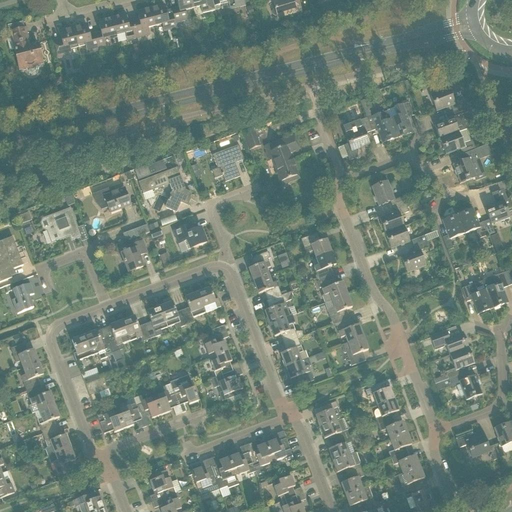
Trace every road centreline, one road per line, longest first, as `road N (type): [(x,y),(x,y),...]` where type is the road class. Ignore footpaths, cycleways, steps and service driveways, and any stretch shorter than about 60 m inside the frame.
road 1 (residential): [(331,511),(302,433),(278,403),(228,269),(219,266),(49,327),(91,449),(124,511)]
road 2 (secondary): [(0,149),(475,34)]
road 3 (secondary): [(470,15),(0,139)]
road 4 (residential): [(455,511),(401,344),(335,191),(342,179),(315,108)]
